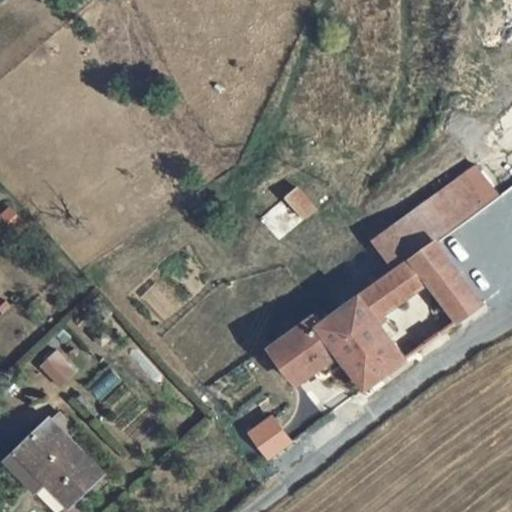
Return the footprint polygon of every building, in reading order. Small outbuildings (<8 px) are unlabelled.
[(388,93),(438,61),(424,39),(374,71),(388,93)] [(415,124),(447,102),(432,79),(399,102),(415,124)] [(511,91),(501,81),(474,111),(491,125),(511,101),(511,91)] [(478,172),(440,200),(441,245),(455,263),(486,302),(511,283),(511,193),(501,201),(478,172)] [(324,210),(306,185),(292,195),(310,219),(324,210)] [(401,275),(441,245),(440,200),(379,245),(401,275)] [(4,205),(0,208),(0,225),(5,230),(17,219),(4,205)] [(401,275),(388,284),(370,297),(367,299),(381,318),(430,282),(455,263),(441,245),(401,275)] [(460,322),(486,302),(455,263),(430,282),(460,322)] [(360,283),(370,297),(388,284),(377,270),(360,283)] [(341,355),(337,350),(381,318),(367,299),(343,316),(325,330),(315,318),(272,350),(300,386),(341,355)] [(381,318),(337,350),(341,355),(367,389),(371,386),(420,350),(412,340),(402,346),(381,318)] [(42,363),(61,381),(75,365),(56,348),(42,363)] [(26,440),(19,446),(53,480),(75,501),(108,469),(52,415),(26,440)]
